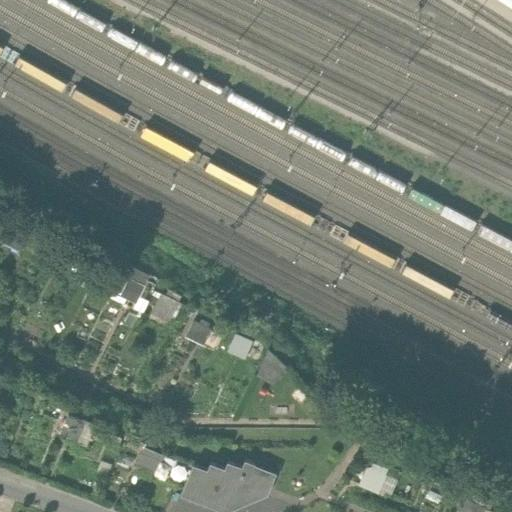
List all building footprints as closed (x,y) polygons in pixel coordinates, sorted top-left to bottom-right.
[(137,283),(129,297),(151,311),(160,298),(137,283)] [(157,312),(174,327),(191,308),(174,292),(157,312)] [(200,320),(194,335),(217,344),(223,329),(200,320)] [(69,432),(87,438),(94,417),(76,411),(69,432)] [(165,465),(171,452),(156,445),(150,458),(165,465)] [(408,494),(414,474),(381,463),(375,483),(408,494)] [(209,474),(196,468),(183,499),(202,507),(214,511),(228,511),(266,499),(276,477),(244,464),(241,470),(229,465),(226,472),(212,466),(209,474)] [(475,511),(498,511),(502,505),(483,496),(475,511)]
